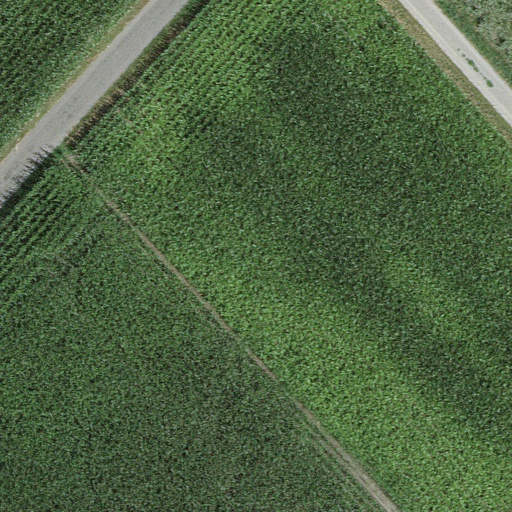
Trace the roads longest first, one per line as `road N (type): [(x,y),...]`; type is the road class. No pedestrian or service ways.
road 1 (track): [(159,0),(0,177)]
road 2 (track): [(406,0),(511,115)]
